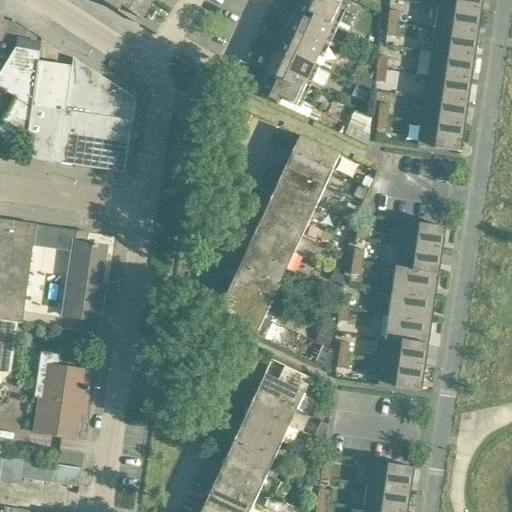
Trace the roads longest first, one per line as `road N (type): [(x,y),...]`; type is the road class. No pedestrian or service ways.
road 1 (residential): [(430,511),(506,0)]
road 2 (unclassified): [(135,286),(177,296),(205,278),(277,126)]
road 3 (residential): [(101,511),(135,286)]
road 4 (unclassified): [(168,511),(237,362)]
road 5 (residential): [(147,207),(161,114),(159,85),(143,65)]
road 6 (unclassified): [(0,190),(147,207)]
road 7 (residential): [(143,65),(42,0)]
